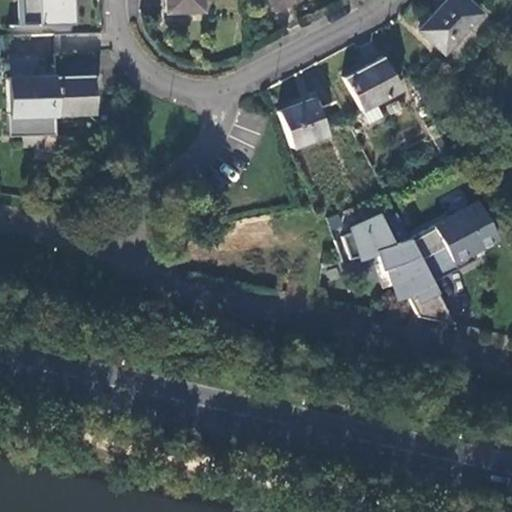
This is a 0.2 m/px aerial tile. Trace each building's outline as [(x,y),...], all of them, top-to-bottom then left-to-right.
[(15,0),(16,24),(72,23),(71,0),(15,0)] [(201,11),(200,0),(163,0),(164,12),(201,11)] [(268,0),(273,9),(290,0),(268,0)] [(466,0),(444,0),(436,10),(459,33),(479,12),(466,0)] [(441,52),(459,33),(436,10),(417,30),(441,52)] [(380,57),(341,78),(359,112),(373,105),(398,91),(380,57)] [(90,76),(51,77),(52,116),(91,115),(90,76)] [(51,77),(4,78),(6,139),(53,137),(52,116),(51,77)] [(311,100),(275,113),(288,148),(324,134),(311,100)] [(379,116),(373,105),(359,112),(365,123),(379,116)] [(95,196),(54,187),(54,199),(92,207),(95,196)] [(475,199),(410,241),(432,282),(474,259),(472,254),(498,240),(475,199)] [(377,212),(346,226),(348,234),(341,237),(348,260),(355,257),(357,261),(374,255),(380,271),(383,270),(393,301),(412,295),(417,303),(436,293),(432,282),(410,241),(408,238),(393,243),(377,212)]
